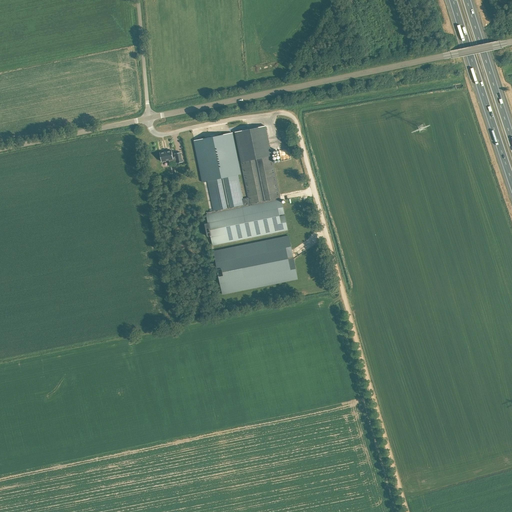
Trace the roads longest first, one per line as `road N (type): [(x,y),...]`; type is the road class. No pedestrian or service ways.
road 1 (track): [(406,511),(300,133)]
road 2 (unclassified): [(149,118),(511,41)]
road 3 (motorway): [(453,0),(511,181)]
road 4 (unclassified): [(300,133),(289,115),(277,113),(164,135),(154,133),(149,118)]
road 5 (unclassified): [(0,149),(149,118)]
road 6 (motorway): [(511,138),(467,0)]
